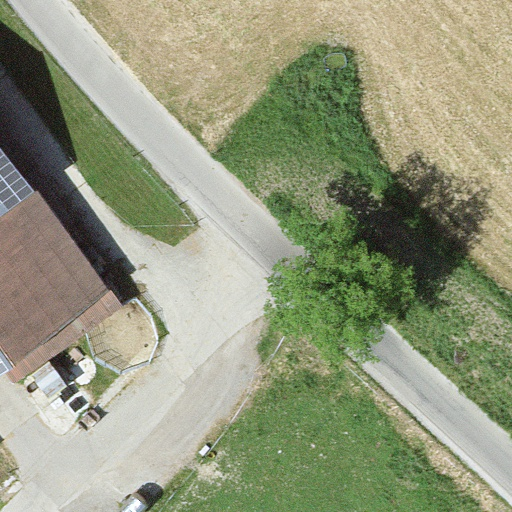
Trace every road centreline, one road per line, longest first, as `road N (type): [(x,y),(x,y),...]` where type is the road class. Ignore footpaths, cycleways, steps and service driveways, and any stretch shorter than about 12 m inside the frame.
road 1 (unclassified): [(37,0),(203,186),(511,472)]
road 2 (unknown): [(0,94),(117,245)]
